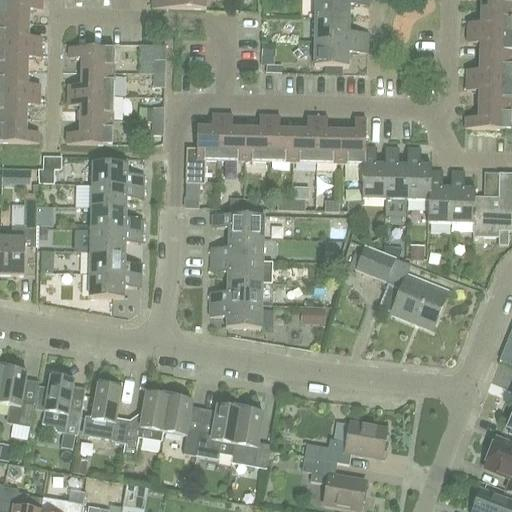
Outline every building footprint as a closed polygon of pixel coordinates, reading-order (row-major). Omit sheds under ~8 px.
[(0,0),(0,25),(30,26),(30,25),(30,12),(42,12),(43,1),(0,0)] [(152,0),(153,10),(206,12),(205,0),(152,0)] [(316,0),(316,20),(350,21),(350,8),(369,8),(369,0),(316,0)] [(511,0),(481,0),(481,11),(511,11),(511,0)] [(511,11),(481,11),(480,25),(468,24),(468,35),(511,35),(511,11)] [(349,34),(350,21),(316,20),(315,44),(368,46),(368,35),(349,34)] [(30,39),(30,26),(0,25),(0,48),(42,49),(42,39),(30,39)] [(511,35),(468,35),(468,45),(480,45),(480,59),(511,59),(511,35)] [(368,46),(315,44),(315,68),(348,69),(349,56),(368,56),(368,46)] [(140,55),(154,55),(154,76),(165,77),(166,48),(140,47),(140,55)] [(0,72),(29,73),(29,60),(41,60),(42,49),(0,48),(0,72)] [(81,74),(114,75),(114,51),(69,50),(69,61),(81,61),(81,74)] [(511,59),(480,59),(479,73),(467,72),(467,82),(511,83),(511,59)] [(28,87),(29,73),(0,72),(0,96),(40,97),(41,87),(28,87)] [(113,99),(114,75),(81,74),(81,88),(68,88),(68,98),(113,99)] [(165,90),(165,77),(154,76),(154,90),(165,90)] [(511,83),(467,82),(466,93),(478,93),(478,106),(511,107),(511,83)] [(0,120),(27,121),(28,107),(40,108),(40,97),(0,96),(0,120)] [(113,124),(113,99),(68,98),(67,108),(80,109),(80,123),(113,124)] [(511,115),(511,107),(478,106),(478,120),(465,119),(465,131),(511,132),(511,115)] [(164,125),(164,111),(153,110),(152,125),(164,125)] [(206,162),(221,162),(222,117),(212,117),(211,130),(197,129),(196,151),(186,150),(186,185),(185,200),(184,200),(184,211),(200,212),(200,200),(201,186),(205,186),(206,162)] [(244,163),(245,131),(232,130),(233,117),(222,117),(221,162),(244,163)] [(259,131),(245,131),(244,163),(268,164),(269,118),(259,118),(259,131)] [(280,119),(269,118),(268,164),(292,164),(293,132),(280,131),(280,119)] [(306,132),(293,132),(292,164),(316,165),(318,120),(307,119),(306,132)] [(27,133),(27,121),(0,120),(0,144),(39,145),(39,133),(27,133)] [(328,133),(328,120),(318,120),(316,165),(340,166),(341,133),(328,133)] [(354,133),(341,133),(340,166),(362,166),(362,177),(363,166),(364,166),(364,150),(365,150),(366,121),(355,121),(354,133)] [(113,124),(80,123),(79,135),(67,135),(66,146),(112,148),(113,124)] [(164,138),(164,125),(152,125),(152,137),(164,138)] [(362,201),(363,201),(386,201),(387,167),(385,167),(376,166),(376,150),(365,150),(364,150),(364,166),(363,166),(362,177),(362,201)] [(385,150),(385,167),(387,167),(386,201),(408,202),(409,167),(407,167),(399,167),(400,151),(385,150)] [(408,202),(429,203),(430,173),(430,168),(421,168),(421,151),(408,151),(407,167),(409,167),(408,202)] [(127,176),(128,166),(93,165),(92,188),(144,189),(144,177),(127,176)] [(31,173),(22,172),(22,187),(30,187),(31,173)] [(54,187),(54,173),(38,173),(38,186),(54,187)] [(430,173),(429,203),(428,224),(451,225),(452,190),(451,190),(442,190),(443,177),(442,173),(430,173)] [(451,177),(451,190),(452,190),(451,225),(474,226),(474,204),(475,190),(465,190),(465,174),(451,174),(451,177)] [(484,205),(474,204),(474,226),(473,239),(499,240),(499,248),(509,248),(509,234),(511,233),(511,175),(485,174),(484,205)] [(144,202),(144,189),(92,188),(92,210),(126,211),(126,201),(144,202)] [(36,208),(36,204),(37,202),(24,201),(24,204),(24,208),(24,210),(24,229),(25,229),(36,229),(36,208)] [(230,212),(243,212),(243,202),(230,202),(230,212)] [(258,202),(243,202),(243,212),(258,213),(258,212),(258,202)] [(278,214),(291,214),(291,202),(278,202),(278,214)] [(306,202),(291,202),(291,214),(306,215),(306,202)] [(340,204),(339,203),(325,203),(325,215),(340,215),(340,204)] [(348,216),(362,216),(362,204),(348,204),(348,216)] [(126,211),(92,210),(91,232),(143,233),(143,222),(126,221),(126,211)] [(230,231),(230,241),(264,242),(265,219),(213,217),(212,230),(230,231)] [(1,241),(0,267),(0,278),(24,279),(25,251),(25,242),(25,229),(24,229),(15,229),(12,232),(11,241),(1,241)] [(142,247),(143,233),(91,232),(91,254),(125,255),(126,246),(142,247)] [(212,250),(211,262),(264,264),(264,242),(230,241),(229,250),(212,250)] [(355,272),(386,286),(388,286),(379,309),(392,313),(391,316),(434,333),(449,295),(407,277),(411,267),(396,261),(365,248),(355,272)] [(54,254),(42,254),(41,276),(54,276),(54,254)] [(141,278),(142,266),(125,265),(125,255),(91,254),(90,276),(141,278)] [(211,262),(211,275),(229,275),(228,285),(263,286),(272,287),(273,264),(264,264),(211,262)] [(141,291),(141,278),(90,276),(90,300),(124,301),(124,291),(141,291)] [(210,295),(210,307),(262,308),(263,286),(228,285),(228,295),(210,295)] [(210,307),(210,319),(227,320),(227,330),(262,331),(262,308),(210,307)] [(326,312),(302,312),(302,326),(326,326),(326,312)] [(9,427),(30,430),(34,407),(22,405),(27,375),(16,374),(12,368),(5,367),(0,393),(0,406),(9,409),(7,423),(9,427)] [(81,415),(69,412),(74,384),(64,382),(60,377),(51,375),(42,427),(54,429),(58,435),(77,438),(81,415)] [(124,448),(129,423),(116,421),(122,387),(98,383),(92,421),(86,420),(83,438),(111,443),(111,445),(124,448)] [(141,425),(129,423),(124,448),(123,459),(135,461),(139,439),(162,443),(163,435),(170,396),(163,394),(157,398),(146,396),(141,425)] [(183,457),(196,459),(200,436),(187,433),(193,404),(182,402),(178,397),(170,396),(163,435),(186,439),(183,457)] [(212,438),(200,436),(196,459),(219,463),(220,457),(233,460),(235,448),(242,408),(233,406),(228,410),(217,408),(212,438)] [(242,408),(235,448),(257,452),(254,469),(267,471),(271,448),(258,446),(263,417),(253,415),(249,409),(242,408)] [(304,460),(337,466),(349,468),(351,455),(382,461),(388,426),(387,425),(386,433),(350,427),(347,445),(330,442),(328,451),(307,447),(304,460)] [(511,448),(496,442),(485,470),(511,481),(506,494),(511,496),(511,448)] [(334,480),(337,466),(304,460),(302,474),(312,476),(310,484),(327,487),(324,506),(357,511),(360,511),(365,485),(334,480)] [(40,511),(42,504),(43,502),(29,500),(29,498),(18,496),(18,492),(4,490),(0,511),(40,511)] [(511,511),(511,504),(481,492),(473,511),(511,511)]
